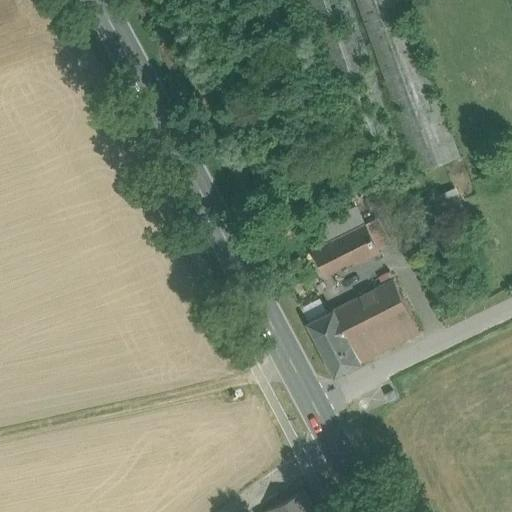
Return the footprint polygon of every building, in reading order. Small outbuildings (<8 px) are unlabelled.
[(412,172),(348,0),(300,0),(369,188),(412,172)] [(460,156),(403,0),(356,0),(418,171),(460,156)] [(378,217),(366,223),(379,248),(391,242),(378,217)] [(366,223),(313,250),(326,275),(379,248),(366,223)] [(394,279),(335,309),(361,361),(420,331),(394,279)] [(361,361),(335,309),(308,322),(335,375),(361,362),(361,361)] [(393,389),(385,393),(389,401),(397,397),(393,389)] [(314,511),(303,490),(262,511),(314,511)]
